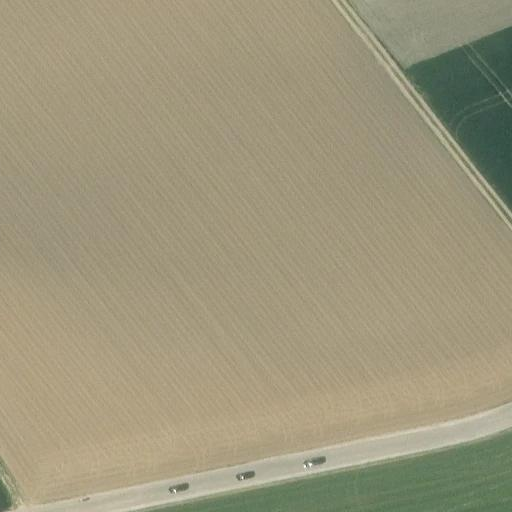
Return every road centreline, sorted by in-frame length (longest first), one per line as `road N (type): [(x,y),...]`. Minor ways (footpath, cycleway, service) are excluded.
road 1 (unclassified): [(511,417),(76,511)]
road 2 (track): [(511,232),(328,0)]
